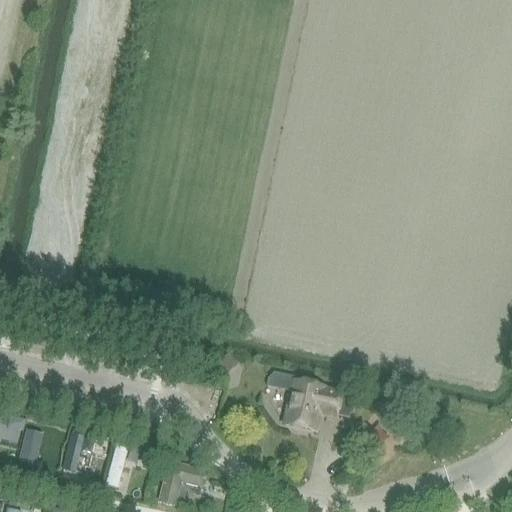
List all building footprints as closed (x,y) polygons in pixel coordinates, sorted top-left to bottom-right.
[(353,400),(344,398),(324,394),(325,390),(294,384),(285,429),(314,435),(318,415),(348,422),(353,400)] [(34,418),(28,452),(40,454),(46,421),(34,418)] [(80,423),(70,459),(85,463),(94,426),(80,423)] [(126,477),(138,435),(126,432),(114,473),(126,477)] [(155,464),(160,450),(147,446),(143,460),(155,464)] [(70,511),(73,499),(61,497),(57,511),(70,511)] [(13,503),(11,511),(30,511),(31,506),(13,503)]
